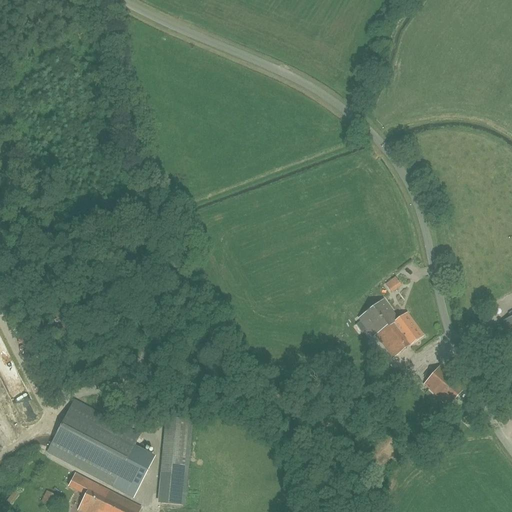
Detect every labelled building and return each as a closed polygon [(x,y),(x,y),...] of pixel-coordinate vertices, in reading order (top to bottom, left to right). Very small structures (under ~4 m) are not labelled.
[(385,288),(397,282),(392,273),(380,279),(385,288)] [(393,359),(423,337),(407,314),(399,320),(383,300),(358,320),(372,338),(376,336),(393,359)] [(511,347),(511,317),(500,323),(511,347)] [(10,347),(0,352),(0,383),(21,422),(43,409),(10,347)] [(448,407),(465,389),(439,367),(423,386),(448,407)] [(73,403),(48,452),(131,496),(151,457),(133,448),(138,437),(73,403)] [(21,459),(29,464),(34,456),(26,451),(21,459)] [(183,506),(187,460),(165,458),(160,504),(183,506)] [(80,511),(139,511),(141,509),(75,475),(68,487),(85,496),(78,511),(80,511)] [(50,508),(56,496),(46,491),(40,503),(50,508)]
